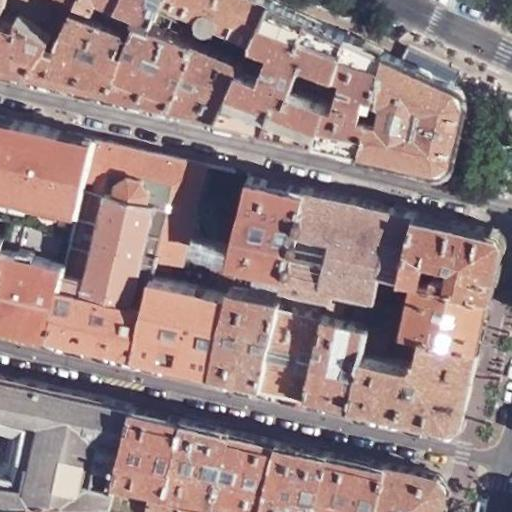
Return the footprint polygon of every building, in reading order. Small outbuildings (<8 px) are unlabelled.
[(19,3),(14,0),(0,0),(0,65),(32,73),(57,30),(19,3)] [(20,0),(19,3),(57,30),(72,0),(20,0)] [(74,0),(72,0),(57,30),(32,73),(113,90),(152,22),(114,5),(105,2),(101,11),(74,0)] [(117,0),(114,5),(152,22),(157,13),(163,0),(117,0)] [(275,0),(175,0),(200,11),(199,17),(200,21),(206,25),(212,25),(220,20),(241,33),(238,40),(255,48),(255,47),(275,0)] [(286,4),(277,0),(275,0),(255,47),(255,48),(251,56),(248,62),(224,116),(269,127),(318,138),(330,100),(306,89),(316,61),(339,71),(350,34),(286,4)] [(152,22),(113,90),(175,105),(201,41),(152,22)] [(388,51),(350,34),(339,71),(345,74),(337,103),(330,100),(318,138),(364,148),(388,51)] [(201,41),(175,105),(224,116),(248,62),(201,41)] [(405,58),(388,51),(364,148),(440,166),(453,159),(466,98),(458,81),(464,68),(412,44),(405,58)] [(0,192),(82,211),(101,139),(3,116),(0,121),(0,192)] [(70,261),(51,334),(136,353),(162,254),(186,261),(192,238),(210,163),(101,139),(82,211),(70,261)] [(480,144),(468,142),(465,153),(477,156),(480,144)] [(291,269),(311,186),(253,172),(234,247),(232,255),(291,269)] [(417,211),(311,186),(291,269),(287,282),(333,293),(334,293),(336,283),(379,292),(385,268),(403,273),(417,211)] [(498,230),(417,211),(403,273),(419,276),(495,294),(506,244),(498,230)] [(192,238),(186,261),(229,270),(232,255),(234,247),(192,238)] [(70,261),(5,246),(0,265),(0,321),(51,334),(70,261)] [(162,254),(136,353),(212,370),(235,283),(238,271),(229,270),(186,261),(162,254)] [(424,330),(482,345),(495,294),(419,276),(406,326),(424,330)] [(235,283),(212,370),(263,382),(283,301),(284,295),(235,283)] [(283,301),(263,382),(309,392),(328,312),(283,301)] [(328,312),(309,392),(352,402),(372,322),(328,312)] [(372,322),(352,402),(453,425),(465,418),(482,345),(424,330),(418,352),(413,357),(387,350),(394,323),(373,318),(372,322)] [(123,478),(141,405),(0,373),(0,503),(37,506),(67,509),(94,511),(115,511),(119,492),(123,478)] [(172,489),(191,417),(141,405),(123,478),(172,489)] [(215,511),(218,497),(236,427),(191,417),(172,489),(169,503),(207,511),(215,511)] [(265,507),(282,438),(236,427),(218,497),(265,507)] [(318,511),(332,450),(282,438),(265,507),(284,511),(318,511)] [(378,511),(389,463),(332,450),(318,511),(378,511)] [(444,511),(450,488),(442,476),(389,463),(378,511),(444,511)] [(152,511),(156,500),(119,492),(115,511),(152,511)] [(152,511),(207,511),(169,503),(156,500),(152,511)]
